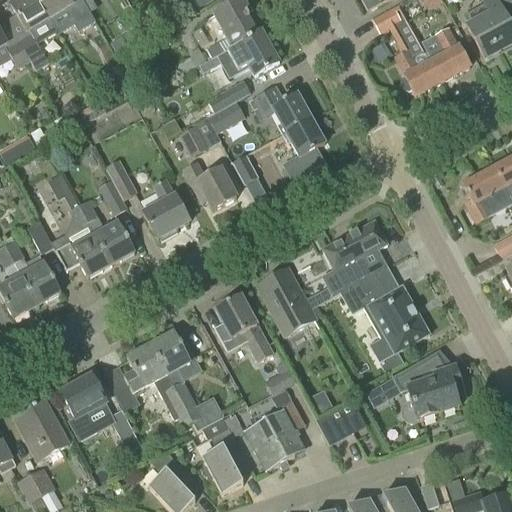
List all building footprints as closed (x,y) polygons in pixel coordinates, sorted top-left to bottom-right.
[(22,0),(10,8),(26,35),(49,22),(36,0),(22,0)] [(61,15),(71,8),(66,0),(36,0),(49,22),(55,32),(56,34),(68,27),(61,15)] [(358,0),(366,14),(391,1),(390,0),(358,0)] [(419,0),(427,15),(442,7),(441,4),(438,0),(419,0)] [(479,0),(489,17),(466,29),(485,63),(511,48),(511,34),(502,16),(511,10),(511,8),(507,0),(479,0)] [(257,38),(256,36),(247,20),(249,19),(248,16),(250,15),(242,1),(212,17),(226,42),(206,53),(212,65),(217,62),(232,54),(232,52),(257,38)] [(83,5),(71,12),(83,32),(95,26),(83,5)] [(379,39),(408,22),(399,8),(371,25),(379,39)] [(426,56),(442,86),(470,71),(448,31),(434,39),(440,50),(434,49),(427,52),(427,55),(426,56)] [(233,80),(249,72),(254,81),(279,67),(261,33),(256,36),(257,38),(232,52),(232,54),(217,62),(221,69),(226,66),(233,80)] [(30,65),(18,44),(8,50),(0,37),(0,70),(12,63),(17,73),(30,65)] [(18,44),(30,65),(36,74),(48,67),(30,37),(18,44)] [(121,40),(110,47),(115,56),(126,49),(121,40)] [(442,86),(426,56),(424,57),(422,56),(414,59),(413,64),(408,54),(393,62),(404,81),(401,83),(400,87),(404,94),(407,95),(411,94),(415,101),(442,86)] [(213,118),(250,98),(243,85),(206,105),(213,118)] [(286,137),(311,123),(298,98),(284,106),(275,91),(248,106),(253,114),(256,112),(263,123),(274,116),(286,137)] [(235,107),(207,123),(216,138),(244,122),(235,107)] [(286,137),(279,140),(286,153),(275,159),(281,171),(325,147),(311,123),(286,137)] [(40,152),(71,135),(65,124),(43,137),(40,132),(36,134),(35,132),(29,136),(40,152)] [(190,163),(218,147),(206,124),(178,140),(190,163)] [(0,158),(5,168),(21,159),(15,147),(0,154),(0,158)] [(231,168),(243,190),(258,182),(246,159),(231,168)] [(511,162),(494,172),(505,192),(509,200),(511,198),(511,162)] [(123,205),(136,197),(118,164),(104,172),(123,205)] [(206,180),(198,166),(182,175),(200,208),(206,205),(212,215),(235,202),(219,173),(206,180)] [(505,192),(494,172),(462,190),(471,205),(465,208),(478,232),(511,212),(511,205),(509,200),(505,192)] [(157,244),(189,227),(164,183),(151,190),(161,207),(142,217),(157,244)] [(114,220),(127,213),(111,185),(98,192),(114,220)] [(78,211),(110,269),(134,256),(117,225),(104,233),(88,205),(78,211)] [(87,283),(110,269),(78,211),(69,215),(73,222),(63,241),(87,283)] [(40,258),(52,252),(37,225),(25,232),(40,258)] [(327,292),(304,305),(309,314),(339,297),(351,291),(352,290),(365,283),(365,282),(356,265),(374,256),(377,254),(386,249),(380,238),(374,226),(330,249),(322,253),(332,274),(321,281),(327,292)] [(499,260),(511,253),(511,240),(510,237),(492,247),(499,260)] [(14,269),(37,310),(60,297),(43,266),(31,273),(15,245),(4,251),(14,269)] [(0,299),(13,323),(37,310),(14,269),(4,274),(10,284),(0,290),(0,299)] [(287,274),(258,290),(285,340),(314,324),(309,314),(304,305),(287,274)] [(351,291),(339,297),(352,319),(363,313),(380,343),(372,348),(369,350),(379,368),(382,366),(388,376),(403,368),(404,368),(397,356),(428,340),(417,320),(412,311),(401,292),(399,293),(387,300),(383,293),(377,296),(368,281),(365,283),(352,290),(351,291)] [(273,358),(257,330),(241,301),(214,316),(221,328),(213,333),(222,348),(227,345),(230,350),(242,343),(256,368),(273,358)] [(182,409),(190,405),(175,376),(190,367),(174,337),(150,350),(182,409)] [(196,414),(190,405),(182,409),(150,350),(126,362),(133,375),(123,381),(133,399),(156,386),(171,415),(177,425),(196,414)] [(436,360),(394,383),(401,396),(407,393),(410,405),(406,406),(403,409),(401,412),(400,416),(401,422),(404,426),(409,428),(413,428),(420,427),(438,421),(437,419),(459,413),(455,402),(462,398),(454,371),(445,376),(436,360)] [(272,399),(295,386),(284,365),(275,370),(279,378),(265,385),(272,399)] [(88,422),(108,412),(105,407),(91,381),(61,397),(75,424),(86,418),(88,422)] [(295,386),(272,399),(270,401),(277,413),(291,405),(284,392),(295,387),(295,386)] [(318,422),(333,413),(323,394),(308,403),(318,422)] [(37,466),(67,449),(45,407),(17,421),(24,434),(21,436),(37,466)] [(329,450),(354,436),(340,412),(316,425),(329,450)] [(127,456),(140,449),(121,414),(109,421),(127,456)] [(196,414),(177,425),(182,434),(201,424),(196,414)] [(266,475),(294,460),(293,459),(304,453),(283,415),(244,436),(266,475)] [(250,473),(228,433),(223,422),(201,433),(207,445),(211,443),(215,454),(201,461),(206,471),(202,473),(208,485),(212,483),(221,499),(242,488),(238,479),(250,473)] [(0,446),(0,475),(1,478),(15,471),(1,446),(0,446)] [(167,511),(186,511),(194,505),(188,498),(197,489),(168,457),(151,466),(160,479),(148,490),(167,511)] [(30,479),(42,501),(55,494),(43,472),(30,479)] [(28,509),(42,501),(30,479),(16,486),(28,509)] [(458,481),(446,486),(451,499),(464,494),(458,481)] [(426,511),(430,511),(438,510),(431,487),(420,491),(426,511)] [(415,511),(405,494),(405,493),(381,500),(382,501),(386,509),(381,511),(415,511)] [(511,511),(511,505),(509,497),(482,506),(479,495),(451,504),(453,511),(511,511)]
